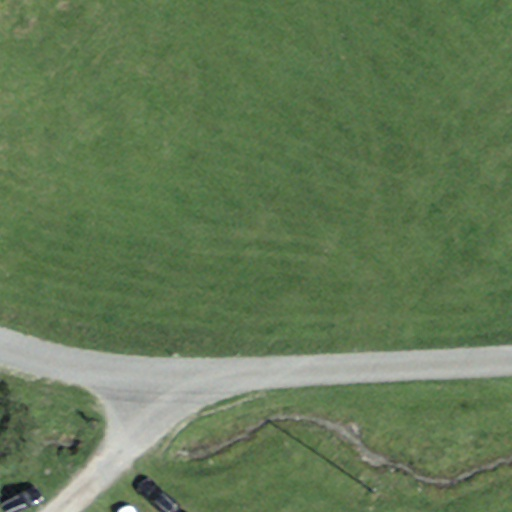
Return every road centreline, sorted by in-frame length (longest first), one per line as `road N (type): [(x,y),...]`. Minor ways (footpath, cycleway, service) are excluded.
road 1 (track): [(200,377),(511,351)]
road 2 (track): [(48,511),(200,377)]
road 3 (track): [(200,377),(0,347)]
